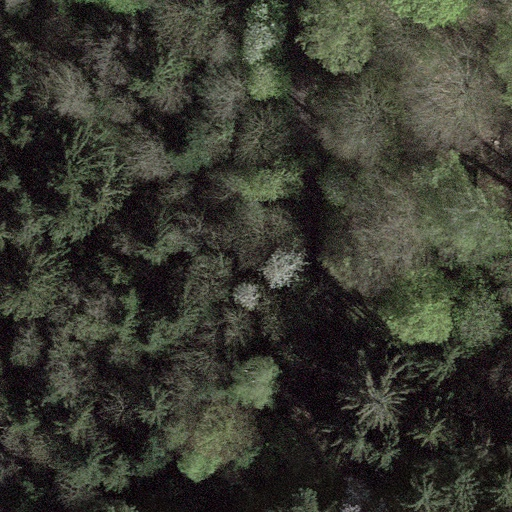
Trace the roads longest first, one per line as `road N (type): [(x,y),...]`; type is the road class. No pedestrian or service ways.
road 1 (track): [(304,0),(360,511)]
road 2 (track): [(339,365),(177,436),(41,511)]
